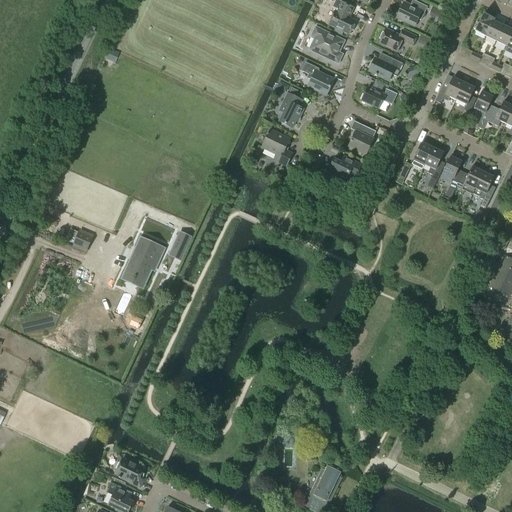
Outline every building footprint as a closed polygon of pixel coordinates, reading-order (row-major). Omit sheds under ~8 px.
[(350,15),(354,8),(336,0),(333,7),(336,8),(328,25),(349,35),(351,31),(352,31),(355,26),(354,25),(356,21),(348,17),(349,14),(350,15)] [(427,7),(421,4),(415,1),(413,6),(411,6),(404,3),(397,18),(415,26),(418,20),(419,21),(421,20),(427,7)] [(445,13),(432,7),(429,14),(442,20),(445,13)] [(485,36),(486,37),(494,19),(486,15),(485,17),(483,16),(479,24),(476,23),(473,29),(475,30),(475,32),(485,37),(485,36)] [(495,19),(494,19),(486,37),(496,42),(503,26),(499,24),(499,22),(494,20),(495,19)] [(508,28),(503,26),(496,42),(506,47),(511,34),(511,28),(509,27),(508,28)] [(344,41),(340,39),(315,28),(312,35),(317,37),(311,49),(325,56),(324,57),(338,64),(342,55),(339,53),(344,41)] [(402,30),(399,36),(386,29),(379,44),(397,52),(402,40),(412,45),(416,37),(402,30)] [(427,39),(421,36),(418,43),(423,46),(427,39)] [(461,48),(459,53),(474,61),(477,55),(461,48)] [(403,64),(381,53),(378,59),(375,58),(368,72),(388,81),(391,75),(397,77),(403,64)] [(307,87),(327,96),(334,80),(325,76),(325,77),(320,74),(319,74),(319,69),(305,62),(301,71),(308,74),(307,78),(310,80),(307,87)] [(417,66),(407,69),(410,77),(418,75),(421,68),(417,66)] [(447,101),(449,97),(456,100),(465,80),(454,75),(448,89),(443,86),(435,101),(441,104),(443,99),(447,101)] [(476,86),(465,80),(456,100),(466,105),(464,111),(469,113),(475,102),(470,99),(476,86)] [(289,86),(280,81),(276,88),(286,93),(289,86)] [(384,95),(367,87),(365,92),(364,94),(361,101),(379,109),(383,101),(392,105),(397,95),(387,90),(384,95)] [(482,119),(487,122),(493,110),(488,108),(494,94),(483,89),(474,109),(485,114),(482,119)] [(288,94),(279,111),(283,113),(279,122),(292,128),(295,121),(297,122),(303,109),(299,107),(302,101),(288,94)] [(498,113),(493,110),(487,122),(498,127),(500,122),(506,124),(511,112),(511,102),(505,99),(498,113)] [(356,132),(348,147),(366,155),(373,140),(372,139),(376,132),(354,122),(350,129),(356,132)] [(285,150),(290,139),(270,130),(261,148),(281,157),(278,163),(286,167),(292,154),(285,150)] [(424,165),(434,145),(423,140),(412,163),(416,166),(422,169),(424,165)] [(445,150),(434,145),(424,165),(430,168),(428,173),(432,175),(431,179),(436,182),(444,166),(438,164),(445,150)] [(455,191),(456,187),(462,175),(457,173),(463,159),(452,154),(443,174),(453,179),(449,188),(455,191)] [(356,178),(362,165),(344,157),(341,163),(334,159),(327,173),(333,176),(331,180),(342,185),(342,186),(347,188),(353,176),(356,178)] [(406,163),(398,178),(404,181),(411,165),(406,163)] [(472,195),(472,194),(484,170),(474,164),(467,178),(462,175),(456,187),(462,189),(461,190),(472,195)] [(489,188),(495,175),(484,170),(472,194),(479,197),(480,197),(480,199),(483,200),(480,205),(486,208),(494,191),(489,188)] [(470,205),(467,212),(473,215),(476,208),(470,205)] [(74,244),(87,250),(92,238),(79,233),(74,244)] [(180,233),(170,255),(181,260),(191,238),(180,233)] [(139,237),(121,282),(145,291),(153,272),(156,273),(166,248),(139,237)] [(498,242),(506,247),(509,242),(500,237),(498,242)] [(511,289),(511,259),(505,256),(489,287),(509,296),(511,289)] [(130,310),(125,322),(136,327),(141,315),(130,310)] [(511,349),(511,348),(511,337),(502,333),(498,342),(511,349)] [(117,470),(115,475),(119,477),(118,478),(140,488),(143,481),(139,479),(144,469),(137,466),(137,464),(131,461),(130,462),(123,458),(120,463),(119,463),(116,469),(117,470)] [(308,500),(304,506),(310,508),(310,509),(311,510),(312,511),(313,511),(314,511),(324,511),(330,501),(327,500),(331,492),(334,493),(342,478),(339,476),(341,473),(340,472),(340,473),(339,472),(338,471),(337,470),(336,470),(335,469),(334,468),(333,468),(332,467),(331,467),(330,467),(328,468),(327,467),(328,466),(327,466),(325,470),(323,468),(313,487),(308,500)] [(123,511),(128,511),(130,509),(132,510),(135,502),(131,500),(131,501),(129,500),(132,493),(112,483),(112,484),(110,483),(107,489),(109,490),(107,493),(113,495),(108,505),(123,511)]
